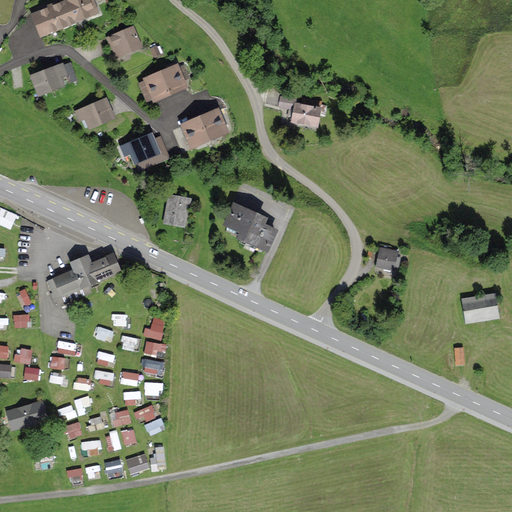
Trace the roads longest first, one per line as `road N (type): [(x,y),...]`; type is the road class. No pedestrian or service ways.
road 1 (unclassified): [(462,397),(423,424),(148,481),(0,500)]
road 2 (unclassified): [(316,329),(355,263),(357,244),(332,202),(270,156),(245,80),(210,30),(173,0)]
road 3 (primary): [(0,188),(316,329)]
road 4 (residential): [(0,71),(57,49),(76,53),(153,123)]
road 5 (primary): [(316,329),(462,397)]
